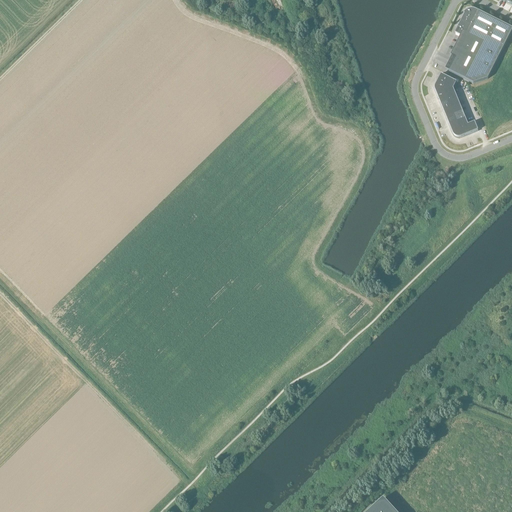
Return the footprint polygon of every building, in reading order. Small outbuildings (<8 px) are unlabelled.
[(455,59),(449,72),(473,84),(488,80),(511,32),(511,29),(478,12),(475,11),(474,11),(473,10),(472,10),(471,10),(470,10),(469,11),(468,11),(466,12),(465,13),(464,14),(463,15),(464,16),(455,35),(456,35),(460,37),(450,57),(455,59)] [(511,54),(502,64),(511,73),(511,54)] [(435,89),(435,90),(435,91),(453,136),(454,136),(454,137),(455,137),(456,138),(457,138),(458,138),(458,139),(459,139),(460,138),(461,138),(478,131),(475,123),(468,126),(453,90),(457,83),(441,75),(435,87),(435,88),(435,89)] [(483,106),(482,107),(486,118),(491,116),(495,127),(505,123),(508,122),(509,122),(508,122),(511,120),(511,119),(503,98),(497,101),(483,106)] [(395,511),(384,499),(369,511),(395,511)]
